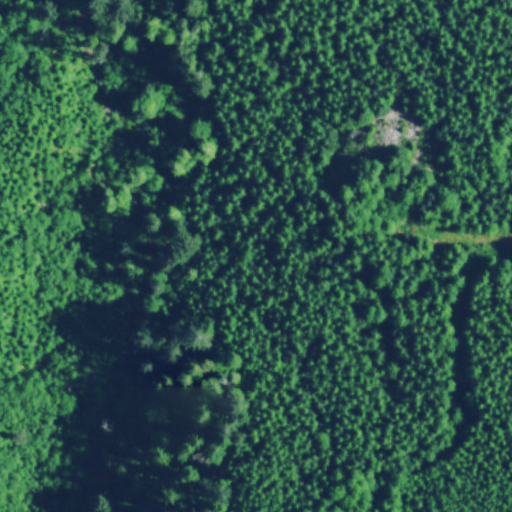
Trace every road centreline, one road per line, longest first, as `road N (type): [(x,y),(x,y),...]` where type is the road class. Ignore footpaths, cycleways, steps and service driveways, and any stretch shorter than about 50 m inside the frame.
road 1 (track): [(511,244),(461,272),(457,416),(448,441),(371,484),(351,506)]
road 2 (track): [(511,241),(422,231),(375,210)]
